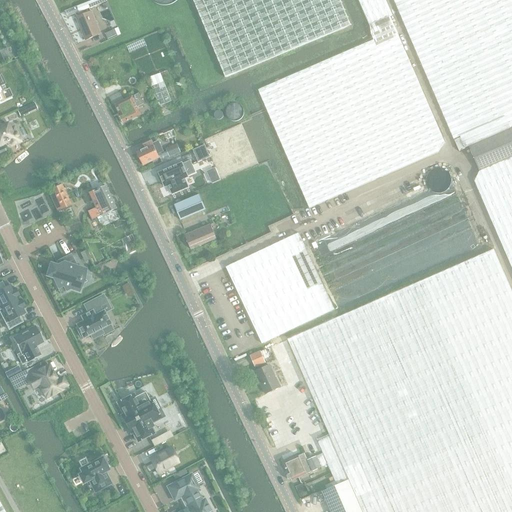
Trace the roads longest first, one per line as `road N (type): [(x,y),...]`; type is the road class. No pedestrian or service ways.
road 1 (tertiary): [(292,511),(44,0)]
road 2 (residential): [(151,511),(0,218)]
road 3 (unclassified): [(452,150),(300,217)]
road 4 (unclassified): [(452,150),(389,0)]
road 5 (unclassified): [(511,284),(452,150)]
